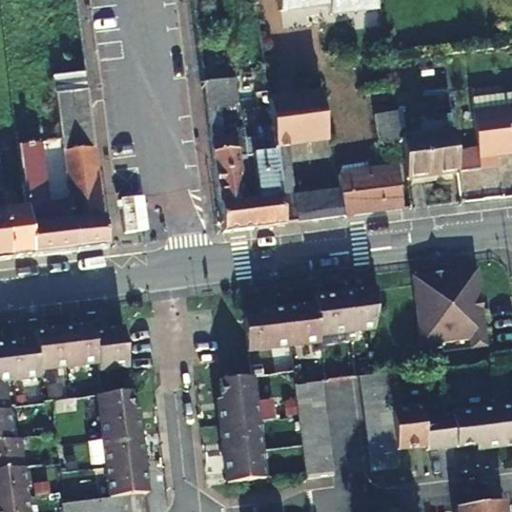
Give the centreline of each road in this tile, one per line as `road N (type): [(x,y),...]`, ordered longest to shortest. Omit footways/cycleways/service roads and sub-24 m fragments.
road 1 (residential): [(188,269),(511,230)]
road 2 (residential): [(147,0),(188,269)]
road 3 (residential): [(160,273),(188,511)]
road 4 (residential): [(340,511),(511,491)]
road 5 (residential): [(0,292),(160,273)]
